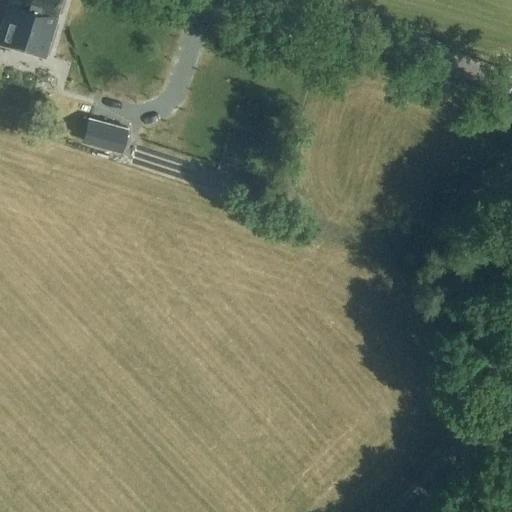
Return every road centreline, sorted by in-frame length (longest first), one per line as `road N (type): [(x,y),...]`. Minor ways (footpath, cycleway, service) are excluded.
road 1 (unclassified): [(391,511),(502,399),(501,373),(462,306),(448,262),(466,213),(511,158)]
road 2 (tertiary): [(511,84),(227,0)]
